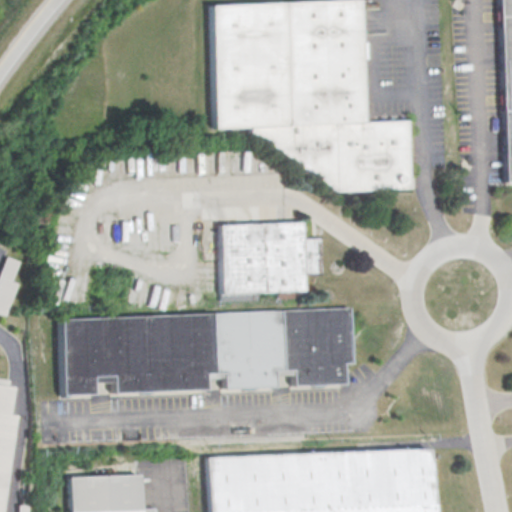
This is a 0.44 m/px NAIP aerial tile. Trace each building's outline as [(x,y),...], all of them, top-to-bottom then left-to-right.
[(314,0),(351,0),(358,124),(404,121),(409,191),(332,193),(244,130),(209,130),(204,6),(314,0)] [(511,0),(511,182),(505,183),(497,0),(511,0)] [(214,227),(296,225),(297,240),(316,240),(317,276),(297,277),(298,292),(216,295),(214,227)] [(0,276),(7,258),(19,262),(13,279),(22,283),(9,316),(0,313),(0,276)] [(349,311),(350,366),(342,366),(343,386),(292,387),(291,373),(275,373),(275,387),(224,388),(224,377),(207,378),(207,390),(110,393),(109,381),(91,382),(91,396),(61,397),(59,319),(349,311)] [(0,500),(0,380),(11,382),(6,415),(13,416),(0,500)] [(210,511),(209,459),(425,451),(427,511),(210,511)] [(69,511),(68,481),(139,478),(141,510),(156,509),(156,511),(69,511)]
